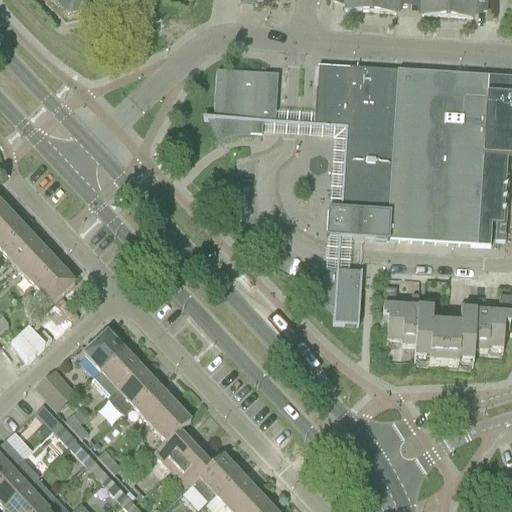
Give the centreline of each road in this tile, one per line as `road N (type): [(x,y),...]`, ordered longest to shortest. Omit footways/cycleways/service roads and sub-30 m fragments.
road 1 (tertiary): [(368,457),(91,149)]
road 2 (tertiary): [(63,175),(343,477)]
road 3 (residential): [(119,295),(315,511)]
road 4 (residential): [(301,45),(511,57)]
road 5 (residential): [(91,149),(189,56),(218,41)]
road 6 (residential): [(0,409),(119,295)]
road 7 (tertiary): [(511,395),(412,431),(368,457)]
road 8 (residential): [(13,182),(119,295)]
road 9 (tertiary): [(392,488),(511,421)]
road 10 (tertiary): [(91,149),(0,48)]
